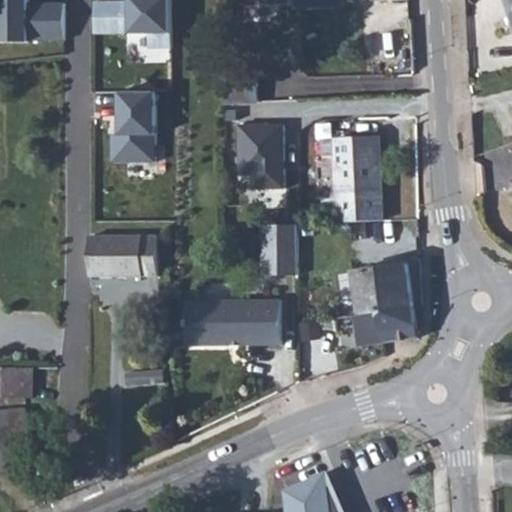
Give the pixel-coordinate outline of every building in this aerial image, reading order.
[(3,0),(3,41),(65,42),(65,4),(33,4),(33,0),(3,0)] [(127,0),(127,1),(95,1),(95,34),(178,34),(178,0),(127,0)] [(298,0),(299,10),(344,7),(344,0),(377,0),(377,1),(398,0),(298,0)] [(306,33),(295,32),(295,54),(307,54),(306,33)] [(159,163),(159,92),(120,91),(120,134),(112,135),(112,163),(159,163)] [(341,223),(384,221),(380,136),(337,138),(337,141),(338,156),(341,223)] [(323,156),(338,156),(337,141),(322,141),(323,156)] [(228,143),(229,224),(257,224),(256,143),(228,143)] [(263,275),(276,275),(276,233),(300,233),(300,225),(262,225),(263,275)] [(276,275),(300,275),(300,233),(276,233),(276,275)] [(159,277),(159,236),(91,236),(91,277),(159,277)] [(355,272),(361,314),(415,306),(409,264),(355,272)] [(188,301),(189,346),(235,346),(235,342),(243,342),(243,345),(284,345),(283,300),(188,301)] [(361,314),(356,315),(361,346),(420,338),(415,306),(361,314)] [(307,359),(322,357),(320,339),(305,341),(307,359)] [(34,368),(0,367),(0,397),(34,398),(34,368)] [(0,470),(33,467),(27,409),(17,410),(19,427),(10,428),(8,411),(0,411),(0,470)] [(10,428),(19,427),(17,410),(8,411),(10,428)] [(384,428),(398,431),(400,424),(386,421),(384,428)] [(497,427),(489,432),(490,444),(511,440),(511,421),(505,423),(497,427)] [(344,511),(329,475),(316,480),(289,492),(290,505),(291,511),(344,511)] [(173,484),(172,494),(189,496),(190,485),(173,484)]
